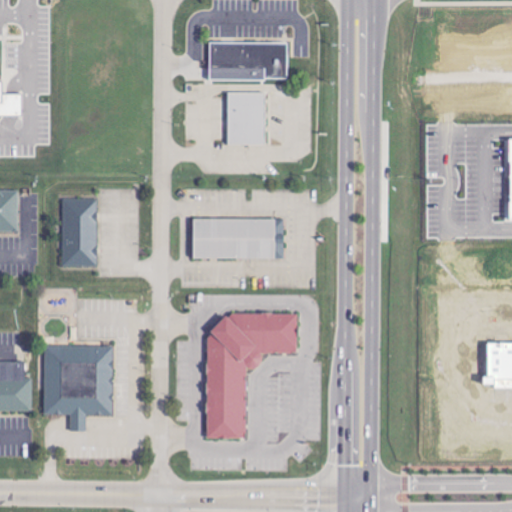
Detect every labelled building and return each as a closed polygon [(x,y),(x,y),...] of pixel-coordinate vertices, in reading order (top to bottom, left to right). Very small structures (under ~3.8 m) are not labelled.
[(288,81),(289,43),(211,42),(210,79),(288,81)] [(0,115),(23,115),(23,94),(3,94),(3,82),(0,81),(0,115)] [(228,144),(266,144),(267,93),(229,92),(228,144)] [(0,231),(19,232),(19,191),(0,190),(0,231)] [(65,267),(99,266),(98,199),(63,200),(65,267)] [(194,259),(285,259),(285,219),(194,220),(194,259)] [(247,439),(247,370),(263,370),(263,354),(299,354),(299,314),(223,314),(223,328),(208,328),(208,439),(247,439)] [(115,347),(46,346),(45,415),(72,415),(72,431),(87,431),(87,416),(114,416),(115,347)] [(26,362),(0,362),(0,411),(33,411),(33,379),(27,379),(26,362)]
